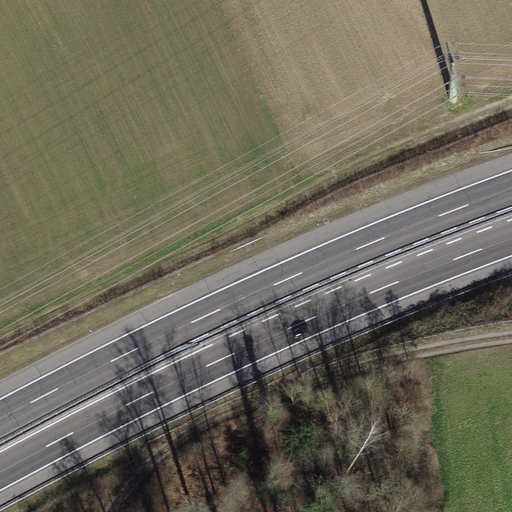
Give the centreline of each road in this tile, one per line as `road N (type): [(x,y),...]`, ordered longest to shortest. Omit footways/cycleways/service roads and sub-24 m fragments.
road 1 (track): [(0,339),(377,157),(511,102)]
road 2 (motorway): [(0,472),(220,360),(511,239)]
road 3 (motorway): [(511,188),(281,280),(0,418)]
road 4 (track): [(511,337),(311,380),(204,422),(140,471),(115,511)]
